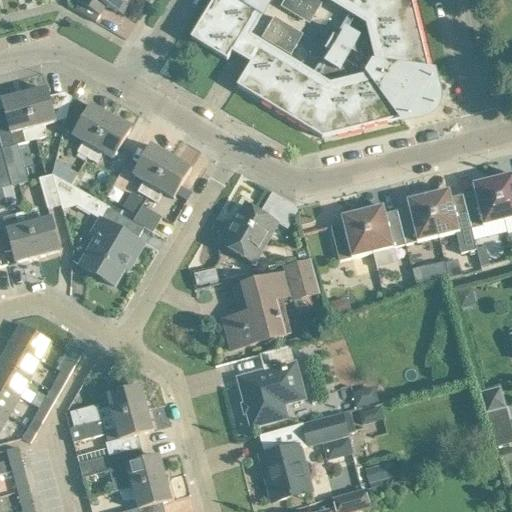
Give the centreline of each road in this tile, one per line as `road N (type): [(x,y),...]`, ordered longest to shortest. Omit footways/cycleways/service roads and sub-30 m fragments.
road 1 (residential): [(235,148),(303,183),(486,140)]
road 2 (residential): [(122,345),(235,148)]
road 3 (residential): [(122,345),(175,376),(212,511)]
road 4 (residential): [(76,511),(53,429),(103,334)]
road 5 (residential): [(486,140),(446,0)]
road 6 (residential): [(0,63),(55,49),(130,88)]
road 7 (residential): [(130,88),(235,148)]
